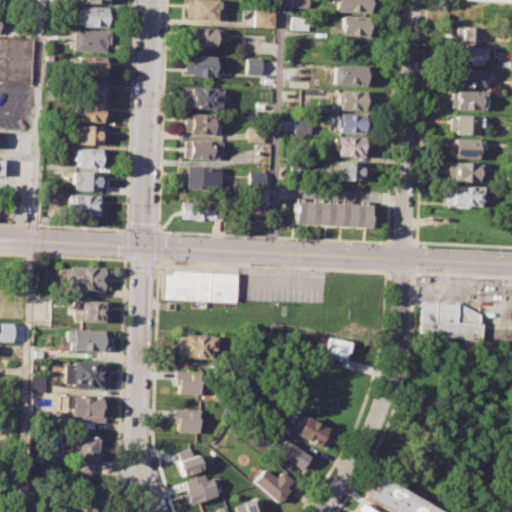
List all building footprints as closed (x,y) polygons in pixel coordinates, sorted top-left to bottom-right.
[(183,0),(219,0),(219,14),(213,13),(213,19),(183,18),(183,0)] [(334,0),(365,0),(365,12),(334,11),(334,0)] [(79,6),(103,7),(103,8),(108,8),(107,26),(79,25),(79,18),(75,18),(75,8),(79,8),(79,6)] [(252,10),(273,11),(272,28),(251,27),(252,10)] [(339,15),(365,16),(364,33),(339,31),(339,15)] [(289,16),(307,17),(307,30),(289,29),(289,16)] [(452,27),(452,39),(477,40),(478,27),(452,27)] [(185,28),(216,29),(215,41),(212,41),(211,47),(184,46),(185,28)] [(71,29),(107,30),(107,43),(103,43),(103,51),(71,50),(71,29)] [(0,80),(28,82),(30,39),(0,38),(0,80)] [(452,46),(452,63),(476,64),(476,46),(452,46)] [(183,55),(212,57),(211,63),(217,64),(216,76),(183,74),(183,55)] [(77,56),(102,57),(101,76),(76,75),(77,56)] [(244,58),(260,59),(259,74),(243,74),(244,58)] [(336,65),(362,66),(362,86),(336,84),(336,65)] [(452,68),(452,86),(480,87),(480,68),(452,68)] [(101,79),(100,100),(73,99),(74,77),(101,79)] [(182,88),(220,89),(219,109),(181,108),(182,88)] [(337,89),(362,91),(362,110),(337,109),(337,89)] [(452,91),(452,107),(477,108),(477,92),(452,91)] [(99,102),(98,122),(75,122),(75,101),(99,102)] [(336,113),(361,114),(361,134),(336,132),(336,113)] [(183,115),(215,116),(214,124),(219,124),(219,134),(182,132),(183,115)] [(450,115),(449,134),(473,135),(473,115),(450,115)] [(293,117),(309,117),(308,133),(292,132),(293,117)] [(69,124),(97,126),(97,144),(68,143),(69,124)] [(245,126),(262,127),(262,142),(244,141),(245,126)] [(334,135),(360,136),(360,157),(334,156),(334,135)] [(450,138),(449,157),(472,158),(473,139),(450,138)] [(182,140),(220,142),(219,154),(214,154),(214,160),(181,159),(182,140)] [(250,144),(267,144),(267,164),(250,164),(250,144)] [(73,147),(97,148),(96,168),(73,167),(73,147)] [(335,160),(359,162),(358,180),(335,179),(335,160)] [(448,162),(448,180),(471,181),(472,162),(448,162)] [(184,167),(222,169),(221,191),(183,189),(184,167)] [(96,170),(95,191),(72,190),(72,184),(69,184),(69,170),(96,170)] [(246,170),(264,171),(263,189),(245,188),(246,170)] [(447,185),(447,206),(478,207),(478,186),(447,185)] [(95,194),(94,214),(66,214),(67,193),(95,194)] [(245,200),(260,201),(259,230),(244,229),(245,200)] [(179,201),(218,202),(218,219),(178,218),(179,201)] [(289,223),(290,212),(292,212),(292,201),(364,205),(364,216),(367,216),(366,227),(289,223)] [(11,205),(24,206),(23,220),(10,219),(11,205)] [(67,265),(101,267),(101,290),(67,289),(67,265)] [(179,269),(234,272),(233,301),(159,298),(160,273),(166,274),(167,271),(168,270),(171,269),(179,269)] [(78,300),(101,301),(100,321),(77,320),(78,300)] [(417,301),(454,303),(454,300),(476,312),(476,322),(481,322),(479,340),(417,331),(417,301)] [(0,323),(11,323),(11,341),(0,340),(0,323)] [(69,328),(100,329),(99,350),(68,349),(69,328)] [(181,334),(180,358),(211,359),(212,335),(181,334)] [(326,334),(326,337),(319,336),(316,347),(323,348),(322,353),(343,357),(344,351),(349,352),(351,342),(346,341),(347,338),(326,334)] [(236,347),(236,365),(251,366),(252,347),(236,347)] [(70,361),(99,361),(98,388),(69,387),(70,361)] [(29,376),(28,391),(43,392),(43,376),(29,376)] [(175,379),(196,380),(196,394),(174,393),(175,379)] [(67,393),(66,414),(97,416),(98,395),(67,393)] [(174,417),(173,432),(194,433),(195,421),(197,421),(198,408),(171,407),(171,416),(174,417)] [(327,432),(320,448),(292,434),(301,417),(323,428),(322,430),(327,432)] [(73,436),(95,436),(94,459),(92,459),(92,475),(72,475),(73,436)] [(269,452),(278,438),(308,459),(299,472),(269,452)] [(178,475),(172,458),(176,456),(174,450),(186,446),(188,452),(194,451),(200,468),(178,475)] [(260,468),(271,478),(277,470),(288,479),(282,486),(285,489),(275,502),(249,481),(260,468)] [(183,478),(202,472),(203,475),(210,473),(216,494),(187,503),(183,489),(186,488),(183,478)] [(440,511),(391,511),(363,496),(368,488),(372,491),(376,485),(370,482),(375,475),(440,511)] [(90,511),(67,511),(67,495),(90,494),(90,511)] [(235,511),(233,504),(256,497),(257,503),(259,511),(235,511)] [(358,501),(373,511),(355,511),(352,510),(358,501)]
